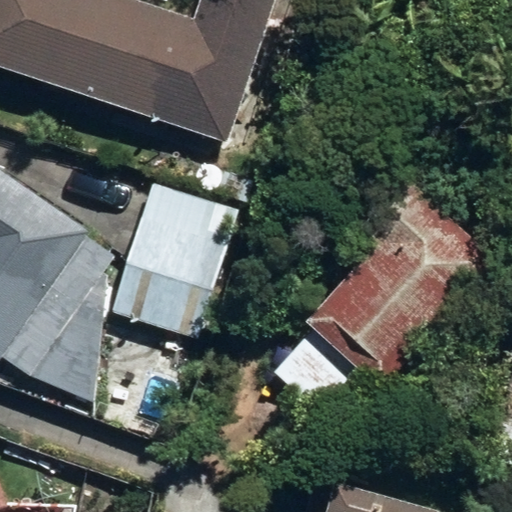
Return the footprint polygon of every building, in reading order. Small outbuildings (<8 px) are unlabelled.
[(0,0),(0,68),(176,127),(210,24),(137,0),(0,0)] [(274,372),(335,427),(374,384),(381,390),(495,264),(386,164),(341,214),(375,244),(305,323),(313,330),(274,372)] [(0,358),(1,357),(29,377),(117,251),(0,170),(0,358)] [(112,312),(199,339),(229,238),(143,213),(112,312)] [(491,456),(511,463),(511,427),(502,424),(491,456)] [(431,511),(332,486),(324,511),(431,511)]
